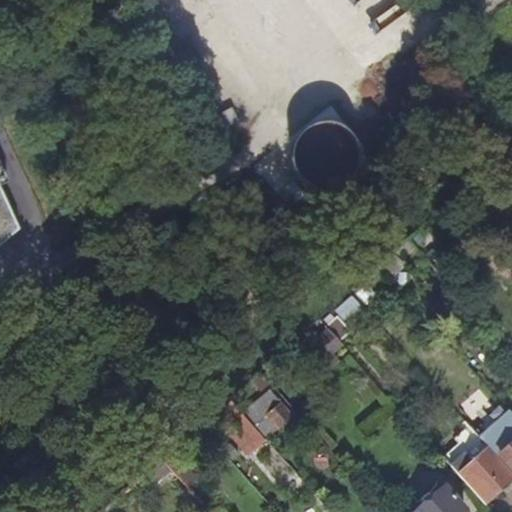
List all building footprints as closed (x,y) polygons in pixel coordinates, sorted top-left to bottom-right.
[(0,240),(23,230),(0,182),(0,240)] [(0,253),(23,233),(23,230),(0,240),(0,253)] [(361,310),(353,300),(337,313),(346,323),(361,310)] [(0,352),(42,315),(33,306),(0,335),(0,352)] [(351,335),(338,321),(331,328),(344,341),(351,335)] [(343,347),(331,334),(325,340),(336,352),(343,347)] [(282,408),(269,418),(281,432),(294,421),(282,408)] [(483,441),(511,417),(506,411),(478,436),(483,441)] [(511,415),(511,417),(483,441),(482,442),(499,462),(501,460),(511,472),(511,415)] [(281,432),(269,418),(258,428),(270,442),(281,432)] [(482,442),(471,430),(457,442),(461,447),(445,461),(487,509),(511,486),(511,477),(499,462),(482,442)] [(465,511),(446,490),(421,511),(465,511)]
